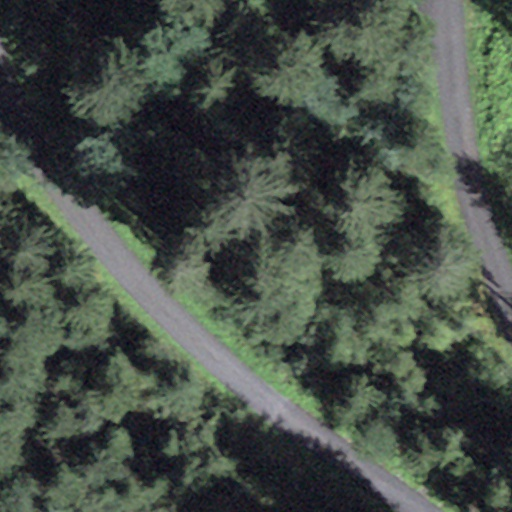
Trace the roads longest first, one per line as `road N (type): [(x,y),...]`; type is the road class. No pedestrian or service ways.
road 1 (unclassified): [(425,511),(206,345),(113,254),(23,127),(0,71)]
road 2 (unclassified): [(454,0),(466,151),(511,307)]
